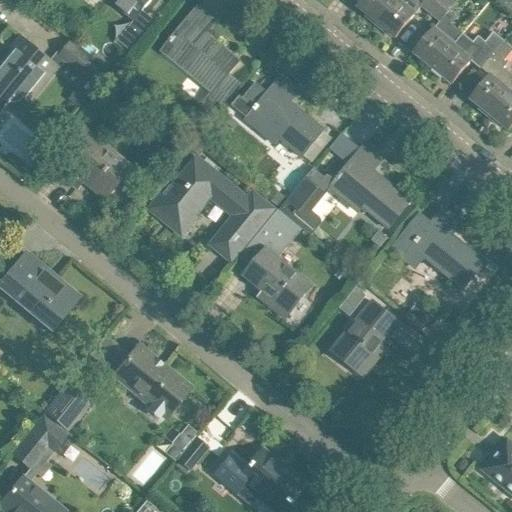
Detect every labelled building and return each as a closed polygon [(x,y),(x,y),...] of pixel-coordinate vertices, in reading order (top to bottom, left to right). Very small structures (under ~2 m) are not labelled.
[(108,0),(134,21),(151,0),(108,0)] [(376,23),(395,0),(363,0),(357,7),(376,23)] [(395,0),(376,23),(396,38),(421,7),(431,14),(442,0),(395,0)] [(433,69),(462,33),(452,25),(456,19),(449,13),(457,3),(453,0),(442,0),(431,14),(440,22),(414,53),(433,69)] [(497,0),(507,8),(511,2),(511,1),(510,0),(488,0),(491,2),(493,0),(497,0)] [(240,61),(207,35),(200,29),(210,17),(198,7),(161,52),(213,94),(240,61)] [(119,35),(127,48),(145,36),(137,24),(119,35)] [(473,43),(462,33),(433,69),(452,85),(471,62),(480,69),(502,42),(494,34),(486,43),(479,36),(473,43)] [(0,112),(9,101),(12,103),(14,103),(16,103),(19,103),(20,102),(22,100),(24,98),(28,101),(57,65),(54,63),(22,37),(0,63),(0,112)] [(72,41),(59,57),(67,64),(90,82),(97,89),(100,91),(113,74),(103,67),(87,54),(72,41)] [(490,116),(511,88),(511,74),(504,68),(508,64),(504,61),(511,52),(511,49),(502,42),(480,69),(479,71),(488,78),(471,100),(490,116)] [(282,76),(269,92),(250,117),(246,123),(275,146),(280,141),(302,158),(324,130),(284,98),(294,86),(282,76)] [(511,127),(511,88),(490,116),(509,131),(511,127)] [(217,111),(221,105),(210,96),(205,101),(217,111)] [(106,200),(118,184),(131,169),(86,132),(54,171),(76,189),(86,177),(94,184),(91,188),(106,200)] [(365,145),(349,165),(341,174),(340,173),(336,177),(334,175),(326,176),(325,178),(313,169),(280,209),(303,228),(303,229),(311,236),(316,229),(306,220),(329,191),(358,215),(363,209),(388,229),(411,202),(367,166),(377,154),(365,145)] [(245,198),(226,182),(197,159),(152,213),(166,224),(170,218),(186,231),(196,218),(192,214),(208,195),(234,217),(211,245),(231,262),(276,209),(253,190),(245,198)] [(303,228),(280,209),(241,259),(252,268),(245,276),(264,292),(259,298),(297,329),(316,306),(304,296),(312,287),(278,259),(303,229),(303,228)] [(420,215),(407,231),(392,250),(416,269),(424,259),(463,290),(485,263),(446,230),(455,218),(444,209),(431,224),(420,215)] [(389,239),(379,231),(372,241),(382,248),(389,239)] [(25,254),(0,285),(0,288),(51,331),(78,298),(58,281),(55,283),(24,258),(26,255),(25,254)] [(357,289),(348,300),(358,308),(366,297),(357,289)] [(374,302),(348,333),(344,329),(331,344),(336,348),(332,352),(335,354),(340,348),(352,358),(347,364),(362,376),(378,356),(375,354),(400,324),(374,302)] [(437,321),(422,308),(416,304),(408,315),(428,332),(437,321)] [(155,361),(138,347),(114,376),(128,388),(131,384),(149,399),(146,403),(166,418),(190,389),(161,366),(159,367),(153,362),(155,361)] [(46,413),(66,430),(87,405),(66,388),(46,413)] [(43,415),(11,455),(29,469),(47,447),(54,453),(68,435),(43,415)] [(179,434),(178,433),(170,442),(171,443),(181,451),(189,441),(179,434)] [(189,470),(207,448),(196,439),(178,461),(189,470)] [(482,470),(511,494),(511,444),(507,440),(482,470)] [(264,451),(252,467),(240,481),(243,483),(246,480),(280,508),(277,511),(281,511),(289,503),(292,506),(295,503),(291,500),(305,483),(288,469),(284,473),(272,464),(275,461),(264,451)] [(11,491),(0,505),(0,508),(4,511),(63,511),(29,484),(22,478),(11,491)] [(158,511),(145,501),(135,511),(158,511)]
